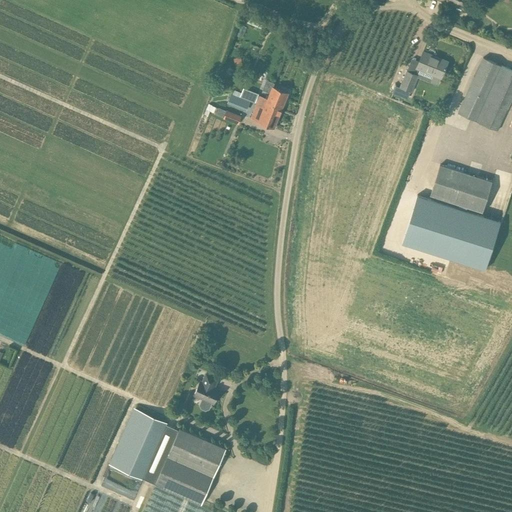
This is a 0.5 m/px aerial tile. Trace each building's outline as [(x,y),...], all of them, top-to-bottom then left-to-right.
[(467,0),(441,0),(464,9),(467,0)] [(447,60),(423,50),(416,67),(433,74),(430,82),(437,85),(447,60)] [(511,99),(511,69),(483,56),(458,112),(498,130),(511,99)] [(406,70),(399,88),(412,93),(418,75),(406,70)] [(252,102),(256,104),(264,107),(265,103),(281,109),(288,93),(272,87),(268,99),(258,95),(259,94),(243,88),(243,89),(235,86),(232,94),(238,96),(238,97),(252,102)] [(264,107),(256,104),(250,119),(274,128),(281,109),(265,103),(264,107)] [(216,107),(212,105),(209,111),(216,114),(216,115),(223,118),(238,124),(242,116),(227,110),(227,111),(219,107),(218,108),(216,108),(216,107)] [(492,179),(440,163),(431,193),(460,203),(467,205),(482,210),(492,179)] [(467,205),(460,203),(459,206),(417,193),(402,241),(485,267),(500,220),(466,209),(467,205)] [(0,236),(0,285),(45,285),(45,279),(35,275),(54,275),(54,284),(63,260),(0,236)] [(201,380),(194,394),(203,397),(200,403),(202,407),(206,408),(209,407),(212,401),(214,402),(220,388),(214,386),(218,377),(206,372),(203,381),(201,380)] [(112,462),(112,463),(155,482),(155,483),(201,503),(226,447),(180,426),(179,428),(165,422),(166,420),(136,407),(136,408),(143,411),(119,465),(112,462)] [(155,483),(142,511),(212,511),(214,509),(201,503),(155,483)]
